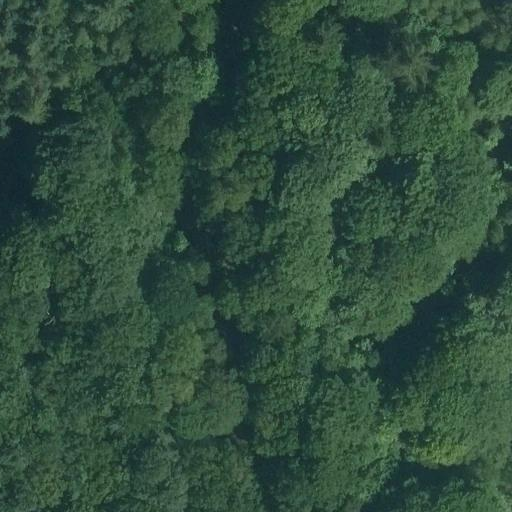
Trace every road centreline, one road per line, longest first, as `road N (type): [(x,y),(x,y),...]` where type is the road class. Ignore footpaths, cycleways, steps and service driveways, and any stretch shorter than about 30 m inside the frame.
road 1 (track): [(289,511),(263,471),(168,0)]
road 2 (track): [(101,31),(0,208)]
